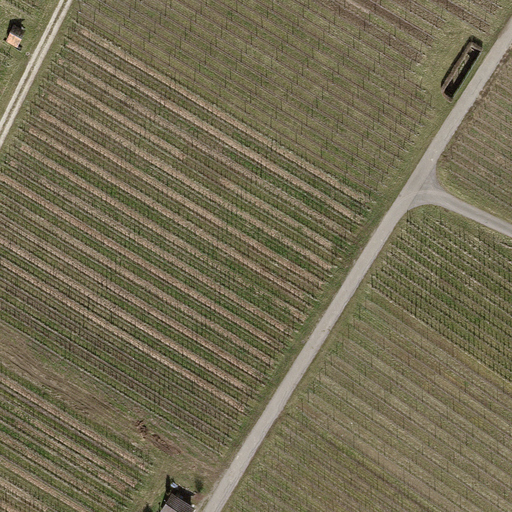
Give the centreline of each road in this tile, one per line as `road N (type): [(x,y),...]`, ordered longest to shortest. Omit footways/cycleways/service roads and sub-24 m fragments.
road 1 (track): [(511,29),(211,511)]
road 2 (track): [(68,0),(0,136)]
